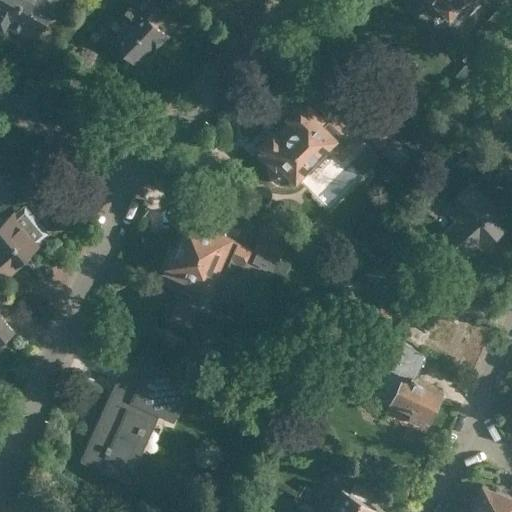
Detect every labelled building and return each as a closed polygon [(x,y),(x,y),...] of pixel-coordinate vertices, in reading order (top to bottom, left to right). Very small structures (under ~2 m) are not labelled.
[(0,0),(0,26),(4,29),(6,25),(4,24),(18,0),(0,0)] [(18,0),(4,24),(6,25),(33,40),(46,18),(52,18),(56,15),(57,11),(57,9),(53,4),(55,0),(18,0)] [(161,12),(149,0),(138,0),(134,4),(133,2),(116,19),(117,20),(110,27),(117,34),(112,39),(117,44),(116,45),(116,47),(115,48),(115,49),(115,50),(116,52),(117,53),(118,54),(123,56),(128,54),(133,60),(148,45),(152,50),(167,35),(152,20),(161,12)] [(433,0),(455,20),(474,0),(433,0)] [(511,21),(497,8),(475,33),(480,38),(489,46),(511,21)] [(503,58),(511,48),(511,31),(511,30),(493,49),(503,58)] [(490,47),(489,46),(480,38),(470,49),(480,59),(490,47)] [(491,117),(505,111),(500,99),(486,104),(491,117)] [(351,147),(306,102),(302,106),(301,105),(297,105),(289,112),(289,117),(291,118),(275,134),(274,132),(270,132),(263,138),(263,144),(264,145),(260,150),(277,165),(271,171),(271,176),(273,182),(278,185),(283,187),(289,187),(297,179),(293,176),(326,143),(340,158),(351,147)] [(476,121),(489,117),(484,106),(472,111),(476,121)] [(505,111),(491,117),(492,118),(495,127),(496,129),(510,123),(505,111)] [(492,118),(485,121),(488,130),(495,127),(492,118)] [(412,157),(394,139),(380,124),(368,136),(383,150),(384,149),(401,166),(412,157)] [(508,226),(469,183),(441,206),(455,221),(444,230),(467,254),(478,244),(482,248),(508,226)] [(48,235),(25,207),(15,215),(14,214),(0,224),(0,268),(7,276),(17,268),(14,265),(39,244),(38,243),(48,235)] [(243,263),(250,248),(235,241),(235,240),(188,219),(161,280),(200,297),(212,268),(222,273),(229,258),(243,263)] [(280,261),(290,239),(264,227),(254,248),(280,261)] [(0,338),(11,330),(0,316),(0,304),(6,300),(0,293),(0,338)] [(383,327),(398,313),(380,295),(365,309),(383,327)] [(420,350),(431,333),(404,315),(393,331),(420,350)] [(415,377),(425,356),(402,340),(376,392),(389,399),(389,400),(412,411),(409,419),(423,425),(427,418),(428,418),(442,390),(415,377)] [(111,394),(82,459),(129,482),(163,405),(178,411),(192,380),(148,360),(129,402),(111,394)] [(372,390),(379,376),(370,372),(363,386),(372,390)] [(307,500),(312,490),(304,485),(299,495),(307,500)] [(472,511),(475,511),(511,511),(511,495),(482,485),(472,511)] [(328,498),(322,508),(327,511),(376,511),(374,511),(376,508),(343,488),(335,502),(328,498)]
